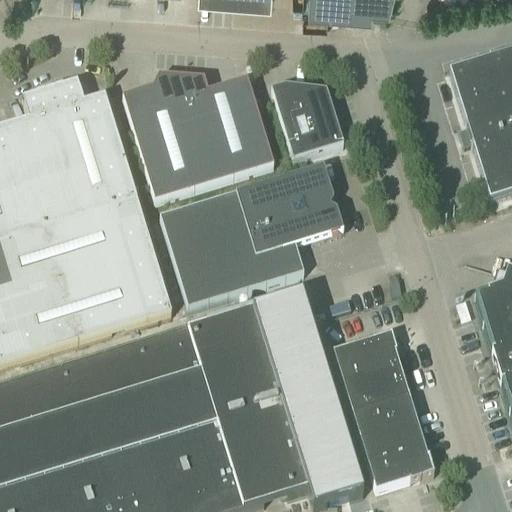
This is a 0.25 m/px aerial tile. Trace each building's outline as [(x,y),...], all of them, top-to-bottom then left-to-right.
[(306,0),(306,9),(369,14),(370,6),(387,7),(388,0),(306,0)] [(383,21),(384,10),(372,9),(371,21),(383,21)] [(511,57),(447,78),(465,135),(457,137),(462,154),(470,151),(471,154),(488,208),(511,200),(511,57)] [(153,210),(272,174),(246,87),(206,99),(203,87),(203,86),(157,83),(157,84),(151,95),(121,104),(153,210)] [(0,374),(170,322),(136,210),(103,104),(82,110),(76,90),(20,107),(27,127),(0,135),(0,374)] [(291,168),(342,153),(325,97),(283,93),(269,97),(291,168)] [(331,225),(338,211),(325,204),(316,177),(158,226),(186,318),(302,282),(292,249),(334,236),(331,225)] [(511,429),(511,281),(506,279),(501,294),(473,303),(511,429)] [(204,333),(186,339),(0,395),(0,511),(263,511),(306,499),(309,511),(325,511),(363,501),(302,303),(204,333)] [(427,464),(407,403),(394,358),(395,358),(390,341),(331,359),(375,498),(409,487),(409,488),(433,481),(427,464)]
